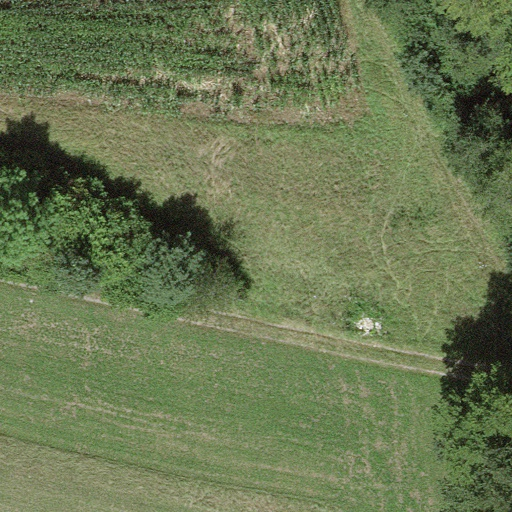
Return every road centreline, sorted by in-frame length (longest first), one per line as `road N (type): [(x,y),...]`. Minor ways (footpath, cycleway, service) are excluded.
road 1 (track): [(0,270),(511,381)]
road 2 (track): [(511,307),(436,165),(372,0)]
